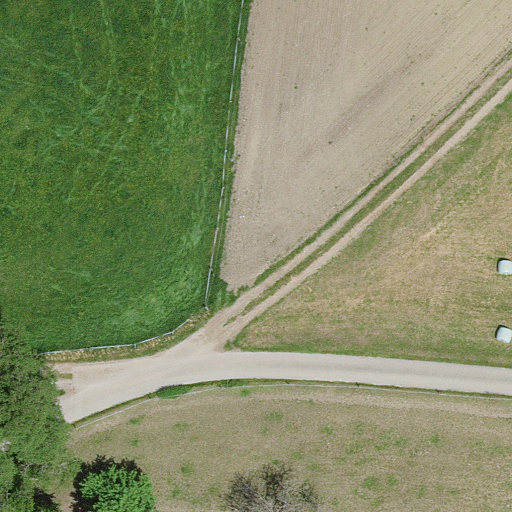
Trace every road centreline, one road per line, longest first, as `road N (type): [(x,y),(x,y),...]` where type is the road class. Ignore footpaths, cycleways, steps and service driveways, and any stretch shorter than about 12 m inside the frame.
road 1 (track): [(153,380),(320,257),(511,70)]
road 2 (unclassified): [(511,383),(282,366),(153,380)]
road 3 (unclassified): [(0,445),(153,380)]
